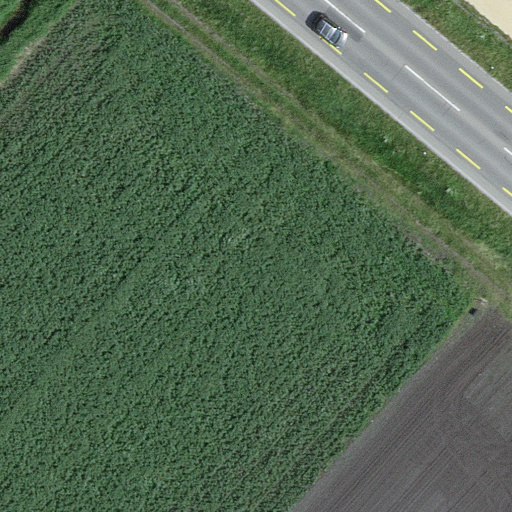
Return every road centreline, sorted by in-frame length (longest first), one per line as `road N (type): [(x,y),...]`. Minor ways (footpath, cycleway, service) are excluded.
road 1 (track): [(511,290),(159,0)]
road 2 (primary): [(511,154),(325,0)]
